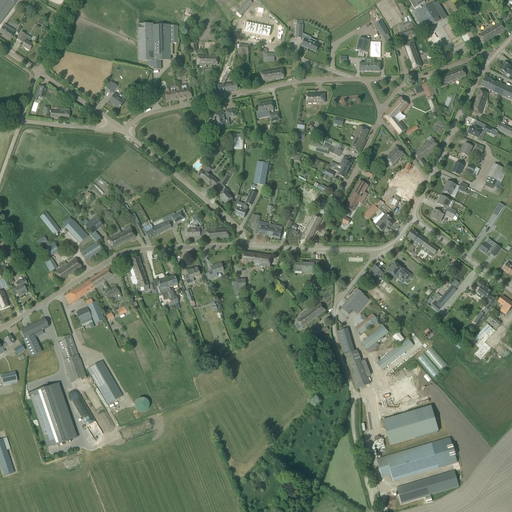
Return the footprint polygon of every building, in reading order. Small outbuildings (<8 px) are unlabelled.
[(0,0),(0,22),(16,0),(0,0)] [(241,15),(253,3),(248,0),(246,0),(237,11),(241,15)] [(408,0),(417,13),(414,15),(424,31),(431,27),(447,18),(438,3),(436,4),(433,0),(408,0)] [(374,25),(382,38),(389,34),(381,21),(374,25)] [(508,30),(502,21),(491,28),(490,27),(488,29),(488,30),(486,31),(486,32),(482,34),(482,33),(478,36),(483,44),(508,30)] [(245,22),(243,31),(269,37),(271,28),(245,22)] [(413,22),(399,27),(403,38),(417,33),(413,22)] [(173,56),(173,44),(178,43),(178,26),(170,25),(153,26),(153,24),(138,25),(139,61),(150,61),(150,68),(153,68),(153,70),(160,70),(160,61),(170,60),(170,56),(173,56)] [(9,40),(13,33),(6,29),(8,27),(4,25),(0,31),(0,32),(6,37),(5,37),(9,40)] [(31,38),(21,32),(17,40),(21,42),(24,44),(22,47),(29,51),(32,45),(29,43),(31,38)] [(197,54),(197,41),(192,41),(192,40),(191,40),(191,35),(186,35),(187,42),(188,52),(190,52),(190,54),(197,54)] [(306,48),(308,49),(316,52),(319,45),(315,44),(316,41),(310,38),(309,41),(305,39),(301,46),(301,47),(306,49),(306,48)] [(366,52),(369,41),(360,38),(357,50),(366,52)] [(412,70),(421,66),(418,57),(412,41),(403,45),(404,48),(403,48),(410,65),(412,70)] [(229,43),(227,51),(232,52),(234,47),(237,48),(238,43),(234,42),(233,44),(229,43)] [(249,46),(239,45),(238,45),(237,50),(239,50),(239,54),(248,54),(249,46)] [(276,53),(276,54),(267,54),(267,62),(274,62),(274,57),(279,58),(279,53),(276,53)] [(197,65),(218,65),(218,56),(197,56),(197,65)] [(380,71),(380,63),(374,64),(374,59),(365,59),(365,64),(360,64),(360,72),(380,71)] [(503,74),(504,72),(507,74),(507,72),(510,74),(511,71),(511,69),(510,68),(511,67),(504,63),(500,69),(501,70),(499,72),(503,74)] [(222,85),(218,85),(219,93),(226,92),(224,84),(227,80),(232,69),(228,67),(227,70),(225,75),(221,82),(222,85)] [(463,67),(438,77),(442,86),(466,76),(463,67)] [(284,78),(283,69),(261,73),(262,82),(284,78)] [(511,89),(485,77),(481,86),(511,100),(511,102),(511,103),(511,89)] [(105,88),(108,90),(113,83),(110,81),(105,88)] [(112,93),(117,86),(113,83),(108,90),(112,93)] [(236,83),(224,84),(226,92),(237,90),(237,85),(236,83)] [(424,92),(427,98),(433,96),(428,83),(414,88),(417,95),(424,92)] [(192,97),(190,89),(187,89),(187,85),(181,86),(176,87),(178,100),(192,97)] [(43,98),(45,93),(46,89),(38,86),(35,95),(43,98)] [(178,100),(176,87),(175,86),(170,87),(170,88),(167,89),(167,93),(165,93),(166,97),(167,102),(178,100)] [(479,90),(472,112),(480,114),(487,93),(479,90)] [(120,94),(118,97),(114,94),(112,98),(109,102),(112,105),(112,104),(119,109),(126,99),(120,94)] [(325,94),(306,95),(307,104),(325,103),(325,94)] [(402,113),(409,105),(401,97),(383,117),(399,136),(406,129),(401,122),(399,124),(394,118),(400,111),(402,113)] [(258,108),(259,113),(268,111),(268,112),(274,110),(272,102),(259,105),(259,108),(258,108)] [(49,113),(51,113),(50,118),(69,119),(70,110),(60,109),(60,112),(51,111),(50,111),(50,107),(45,107),(45,114),(49,115),(49,113)] [(229,120),(228,118),(236,116),(235,110),(226,112),(226,113),(224,114),(223,112),(213,114),(214,120),(213,120),(213,121),(209,122),(210,127),(215,126),(215,127),(225,125),(225,120),(229,120)] [(279,113),(272,114),(273,122),(280,120),(279,113)] [(342,126),(344,119),(336,117),(334,124),(342,126)] [(477,138),(482,128),(474,125),(473,127),(474,127),(474,129),(470,127),(467,133),(477,138)] [(358,153),(369,131),(360,126),(349,149),(358,153)] [(438,146),(433,139),(417,152),(416,151),(412,154),(418,162),(438,146)] [(339,157),(342,151),(331,146),(332,143),(325,140),(323,147),(329,149),(328,152),(339,157)] [(328,152),(329,149),(323,147),(311,144),(310,150),(328,154),(328,152)] [(467,156),(472,147),(465,144),(461,153),(467,156)] [(483,148),(477,146),(475,152),(480,155),(483,148)] [(404,154),(396,147),(393,150),(393,151),(380,166),(383,169),(389,162),(393,166),(404,154)] [(341,161),(339,166),(348,170),(353,161),(344,157),(341,161)] [(265,186),(270,158),(266,158),(266,161),(267,161),(267,164),(257,162),(254,184),(265,186)] [(459,175),(463,166),(456,162),(452,172),(459,175)] [(371,163),(368,169),(375,173),(378,167),(371,163)] [(472,173),(477,176),(480,170),(468,164),(466,171),(472,173)] [(485,183),(486,183),(485,185),(493,189),(494,187),(498,189),(507,170),(494,164),(485,183)] [(348,170),(339,166),(338,166),(337,165),(335,167),(334,170),(339,172),(338,175),(344,178),(348,170)] [(200,178),(210,186),(215,181),(212,178),(213,177),(202,168),(197,175),(200,178)] [(219,183),(224,187),(231,176),(230,176),(233,173),(229,170),(226,173),(219,183)] [(395,174),(384,196),(389,198),(391,193),(396,196),(398,193),(403,195),(404,195),(402,198),(408,201),(412,194),(413,194),(417,185),(395,174)] [(365,193),(369,186),(359,181),(345,207),(353,212),(358,203),(361,205),(368,194),(365,193)] [(455,190),(456,186),(447,181),(445,186),(446,186),(443,192),(451,195),(453,189),(455,190)] [(467,187),(461,184),(458,190),(465,193),(467,187)] [(226,205),(233,199),(228,194),(230,192),(226,188),(219,195),(221,197),(220,199),(222,202),(223,201),(226,205)] [(251,205),(257,193),(251,191),(246,203),(251,205)] [(450,200),(445,198),(441,196),(437,203),(441,206),(446,208),(450,200)] [(233,209),(237,211),(236,215),(244,218),(246,211),(248,207),(244,206),(244,205),(236,202),(233,209)] [(373,205),(362,216),(367,221),(378,209),(373,205)] [(384,205),(379,210),(382,213),(385,210),(388,214),(390,211),(384,205)] [(498,205),(487,223),(492,227),(504,208),(498,205)] [(440,222),(442,218),(444,214),(438,212),(434,210),(430,217),(440,222)] [(40,217),(54,236),(61,231),(46,212),(40,217)] [(180,212),(171,217),(175,223),(183,219),(180,212)] [(201,222),(196,214),(192,217),(197,225),(201,222)] [(392,219),(385,214),(375,225),(381,231),(386,225),(389,228),(394,223),(391,220),(392,219)] [(322,219),(314,215),(310,221),(309,220),(307,224),(308,224),(304,233),(303,232),(299,240),(308,245),(322,219)] [(343,216),(340,221),(348,225),(350,220),(343,216)] [(65,226),(72,221),(69,217),(62,222),(65,226)] [(92,234),(103,226),(96,217),(85,225),(86,226),(83,228),(85,230),(87,228),(92,234)] [(168,221),(152,228),(155,236),(171,228),(169,224),(168,221)] [(229,238),(228,229),(223,229),(209,230),(209,224),(206,225),(206,227),(203,227),(204,239),(207,239),(208,240),(229,238)] [(259,234),(267,236),(269,228),(270,228),(270,224),(268,224),(267,228),(258,225),(256,232),(260,233),(259,234)] [(282,227),(270,224),(270,228),(269,228),(267,236),(280,239),(282,227)] [(155,236),(152,228),(151,225),(142,229),(142,230),(143,232),(144,231),(148,240),(149,239),(155,236)] [(135,238),(133,233),(129,226),(124,228),(125,231),(119,234),(124,243),(135,238)] [(199,238),(203,238),(203,227),(200,227),(195,227),(195,229),(188,229),(188,237),(199,237),(199,238)] [(416,244),(417,243),(420,245),(424,239),(412,231),(408,237),(413,241),(413,242),(416,244)] [(113,249),(124,243),(119,234),(108,240),(113,249)] [(511,240),(508,238),(503,246),(508,250),(511,243),(511,240)] [(438,249),(424,239),(420,245),(424,247),(422,250),(432,258),(438,249)] [(97,242),(81,252),(86,260),(102,250),(97,242)] [(481,246),(479,249),(486,254),(488,251),(491,254),(494,257),(498,252),(491,246),(485,242),(484,243),(482,246),(481,246)] [(59,252),(53,243),(43,249),(48,258),(43,261),(50,272),(57,268),(51,257),(56,254),(57,255),(58,254),(58,253),(59,252)] [(6,260),(11,257),(6,249),(2,252),(6,260)] [(272,256),(242,252),(238,252),(238,256),(242,256),(242,260),(238,260),(238,267),(242,267),(242,264),(251,265),(253,265),(253,266),(270,268),(272,256)] [(129,269),(132,277),(134,276),(144,273),(139,257),(127,260),(128,265),(130,269),(129,269)] [(61,269),(55,272),(60,280),(82,268),(79,263),(76,258),(66,265),(64,263),(63,264),(64,265),(60,268),(61,269)] [(314,273),(314,264),(295,263),(295,267),(301,268),(301,273),(314,273)] [(405,281),(410,275),(395,263),(387,272),(396,279),(398,276),(405,281)] [(502,269),(511,276),(511,266),(507,263),(502,269)] [(213,271),(209,272),(211,279),(217,277),(216,274),(224,272),(221,264),(211,267),(213,271)] [(377,275),(381,271),(374,266),(371,270),(377,275)] [(88,281),(93,290),(117,274),(112,267),(108,269),(88,281)] [(188,276),(185,277),(187,284),(193,282),(192,278),(200,276),(198,273),(197,268),(187,271),(188,276)] [(380,277),(377,275),(371,270),(368,273),(370,275),(366,278),(373,284),(380,277)] [(312,289),(323,282),(317,271),(315,272),(318,277),(309,283),(312,289)] [(148,286),(144,273),(134,276),(132,277),(130,277),(132,285),(137,283),(139,289),(143,287),(145,291),(149,290),(148,286)] [(178,303),(173,289),(172,289),(171,288),(177,286),(176,281),(174,276),(165,279),(168,288),(175,304),(178,303)] [(440,282),(446,288),(447,289),(451,285),(443,278),(440,282)] [(19,287),(15,290),(19,297),(27,292),(24,287),(27,285),(24,279),(16,283),(19,287)] [(171,306),(175,304),(168,288),(165,279),(157,282),(159,285),(155,287),(158,296),(167,294),(171,306)] [(245,279),(237,280),(238,282),(238,291),(238,293),(246,292),(245,279)] [(460,284),(456,280),(436,304),(441,308),(456,290),(455,290),(460,284)] [(70,305),(93,290),(88,281),(64,296),(70,305)] [(485,301),(488,303),(484,307),(489,311),(497,300),(492,297),(492,298),(488,295),(491,292),(486,288),(488,286),(481,281),(478,282),(477,284),(477,287),(480,289),(476,294),(479,296),(478,297),(484,302),(485,301)] [(116,287),(104,294),(109,301),(113,299),(115,301),(122,297),(116,287)] [(342,309),(339,312),(346,318),(349,314),(355,307),(359,310),(363,304),(360,302),(365,296),(361,293),(357,289),(341,309),(342,309)] [(0,296),(0,308),(1,310),(9,306),(5,299),(6,298),(3,292),(0,293),(0,296)] [(505,315),(511,305),(511,303),(502,296),(497,302),(503,307),(500,311),(505,315)] [(243,299),(248,314),(255,311),(252,305),(251,306),(248,297),(243,299)] [(97,301),(87,306),(95,324),(104,319),(97,301)] [(433,303),(430,306),(437,312),(440,309),(433,303)] [(301,318),(297,321),(302,329),(326,311),(320,304),(308,312),(307,311),(300,316),(301,318)] [(129,311),(127,305),(117,310),(119,316),(129,311)] [(91,318),(87,308),(76,313),(82,326),(92,322),(91,318)] [(478,326),(486,316),(481,312),(473,323),(478,326)] [(114,318),(111,313),(106,316),(108,321),(114,318)] [(378,321),(372,314),(368,318),(367,318),(366,319),(364,317),(364,316),(362,315),(360,316),(363,321),(356,326),(356,327),(355,327),(361,335),(378,321)] [(491,315),(486,321),(496,329),(500,324),(501,324),(491,315)] [(45,319),(20,331),(24,339),(23,339),(24,342),(31,357),(42,352),(35,338),(44,334),(42,331),(49,327),(45,319)] [(368,353),(378,345),(376,342),(389,333),(382,325),(381,325),(382,326),(377,330),(376,328),(367,336),(368,337),(361,343),(368,353)] [(354,351),(347,329),(338,332),(344,354),(354,351)] [(393,337),(399,344),(404,340),(398,333),(393,337)] [(86,377),(80,359),(79,359),(70,335),(60,338),(61,342),(58,343),(65,364),(64,364),(70,382),(86,377)] [(1,346),(3,350),(14,343),(10,336),(4,339),(6,343),(1,346)] [(383,369),(414,346),(408,338),(403,342),(395,349),(394,347),(392,348),(393,350),(376,363),(383,372),(384,370),(383,369)] [(473,354),(477,357),(481,360),(491,348),(484,341),(473,354)] [(17,355),(25,350),(22,345),(14,350),(17,355)] [(369,384),(367,377),(371,375),(365,360),(361,362),(357,351),(344,355),(357,389),(369,384)] [(122,396),(102,361),(87,369),(108,405),(122,396)] [(17,382),(15,372),(0,376),(3,385),(17,382)] [(76,438),(58,384),(29,393),(48,448),(76,438)] [(431,406),(383,420),(390,445),(439,431),(431,406)] [(457,463),(450,438),(431,443),(376,459),(382,478),(391,476),(393,482),(453,464),(457,463)] [(0,465),(3,476),(14,473),(3,439),(0,439),(0,465)] [(402,487),(397,488),(401,503),(406,501),(445,490),(463,484),(459,470),(441,475),(402,487)]
